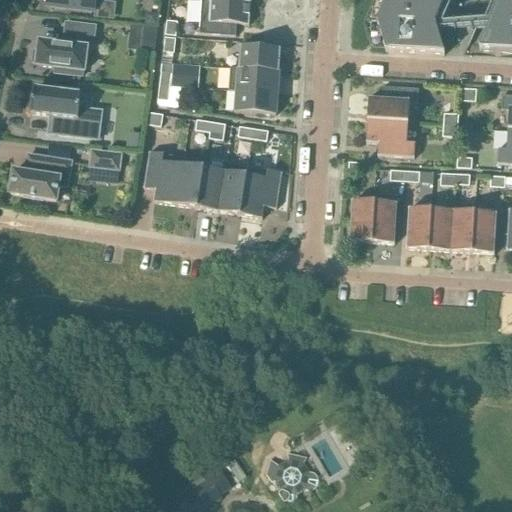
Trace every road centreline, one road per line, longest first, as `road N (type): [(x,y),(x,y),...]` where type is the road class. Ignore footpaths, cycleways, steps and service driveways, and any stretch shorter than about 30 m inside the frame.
road 1 (residential): [(316,271),(0,223)]
road 2 (unclassified): [(127,511),(0,307)]
road 3 (residential): [(316,271),(328,66)]
road 4 (residential): [(511,285),(316,271)]
road 5 (residential): [(328,66),(511,76)]
